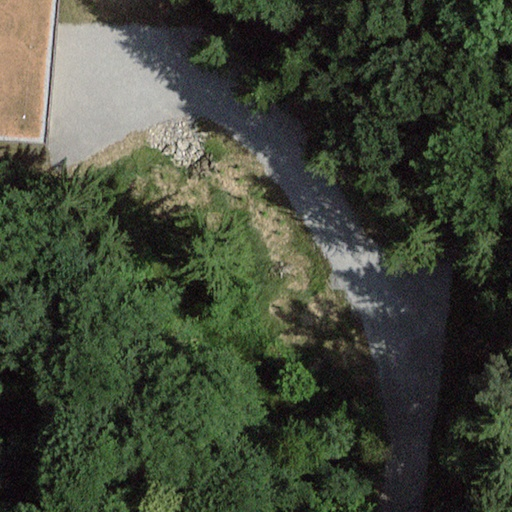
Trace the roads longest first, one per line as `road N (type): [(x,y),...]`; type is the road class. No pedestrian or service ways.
road 1 (track): [(430,415),(354,237),(273,136),(193,73),(106,76)]
road 2 (track): [(511,53),(486,116),(447,301),(417,511)]
